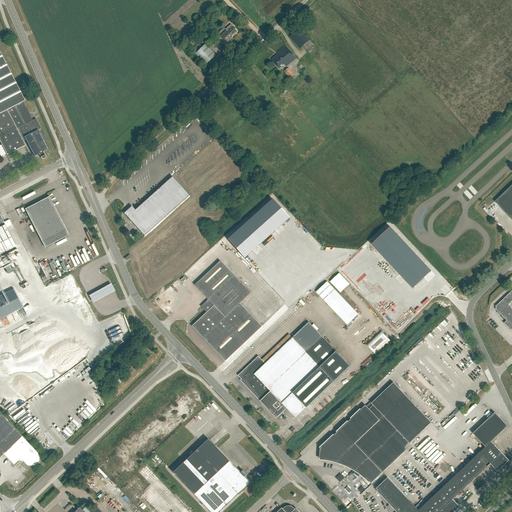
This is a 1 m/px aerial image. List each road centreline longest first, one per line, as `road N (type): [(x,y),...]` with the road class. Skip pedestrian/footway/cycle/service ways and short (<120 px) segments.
road 1 (unknown): [(218,388),(291,320),(315,315),(352,366),(270,443)]
road 2 (track): [(92,198),(262,39)]
road 3 (tertiary): [(12,509),(181,349)]
road 4 (tertiary): [(181,349),(135,298),(91,195)]
road 5 (unknown): [(0,332),(33,314),(45,297),(1,208),(3,193)]
road 6 (unclassified): [(511,408),(471,323),(476,294),(511,262)]
road 7 (tertiary): [(74,156),(7,0)]
road 8 (tertiary): [(294,469),(181,349)]
